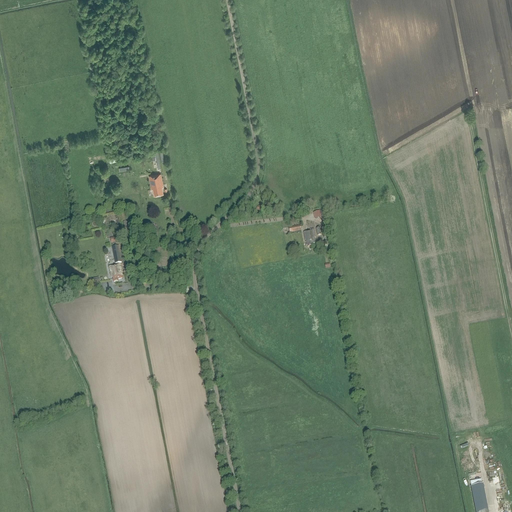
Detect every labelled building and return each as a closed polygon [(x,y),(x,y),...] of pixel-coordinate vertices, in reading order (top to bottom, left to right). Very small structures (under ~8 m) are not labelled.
[(162,188),(163,188),(161,174),(149,176),(152,190),(153,189),(154,196),(163,194),(162,188)] [(314,219),(323,216),(322,210),(313,213),(314,219)] [(123,222),(126,233),(133,231),(130,220),(123,222)] [(288,227),(290,233),(301,231),(300,225),(288,227)] [(315,243),(316,242),(315,239),(314,239),(314,238),(315,237),(314,229),(310,230),(310,231),(304,232),(305,240),(306,241),(305,241),(305,242),(306,242),(306,244),(305,244),(306,245),(307,245),(307,247),(312,246),(312,243),(315,243)] [(122,262),(119,246),(112,247),(115,264),(122,262)] [(118,280),(122,279),(121,274),(122,274),(120,265),(109,267),(111,274),(112,277),(113,277),(114,283),(118,282),(118,280)]
